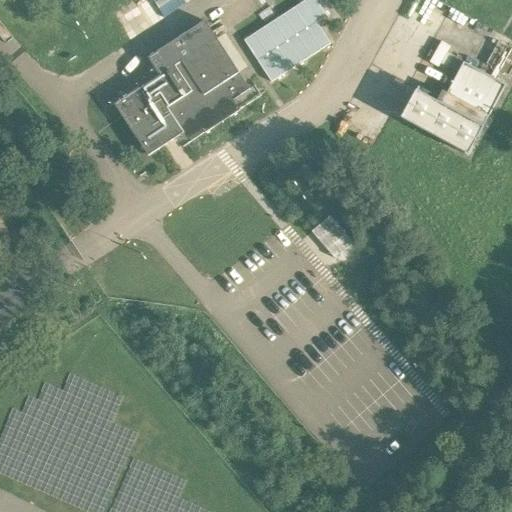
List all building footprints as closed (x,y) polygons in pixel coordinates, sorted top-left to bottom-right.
[(185,0),(155,0),(165,17),(188,4),(185,0)] [(271,82),(329,44),(316,24),(326,17),(315,0),(306,0),(244,41),(271,82)] [(159,81),(116,108),(148,157),(182,135),(187,142),(203,132),(205,135),(240,112),(233,102),(249,91),(206,26),(148,64),(159,81)] [(410,107),(463,136),(456,149),(469,156),(483,130),(482,129),(506,86),(464,63),(440,106),(418,93),(410,107)] [(330,216),(312,232),(335,258),(349,246),(353,242),(330,216)]
